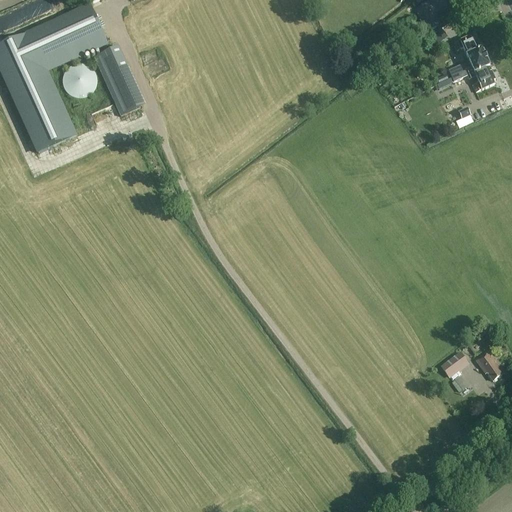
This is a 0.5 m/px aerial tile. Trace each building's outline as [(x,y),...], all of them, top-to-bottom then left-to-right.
[(80,0),(84,8),(102,0),(80,0)] [(439,30),(427,11),(417,17),(429,36),(439,30)] [(29,37),(0,49),(0,69),(38,155),(75,138),(45,73),(106,45),(93,16),(32,44),(29,37)] [(478,66),(486,62),(482,52),(481,52),(475,39),(473,40),(472,37),(459,43),(460,43),(454,46),(456,52),(462,50),(469,64),(463,66),(465,72),(466,72),(471,69),(470,66),(477,63),(478,66)] [(145,107),(128,71),(118,48),(94,59),(111,96),(121,118),(145,107)] [(393,49),(384,56),(390,65),(400,59),(393,49)] [(469,82),(476,79),(479,85),(473,88),(475,94),(481,91),(482,92),(494,86),(493,83),(495,82),(489,70),(490,69),(486,62),(478,66),(477,63),(470,66),(471,69),(466,72),(468,77),(467,78),(469,82)] [(463,66),(456,69),(461,80),(467,78),(468,77),(466,72),(465,72),(463,66)] [(461,80),(456,69),(448,72),(453,84),(461,80)] [(448,81),(446,76),(436,80),(439,86),(448,81)] [(439,86),(436,87),(438,91),(452,85),(450,80),(448,81),(439,86)] [(422,82),(417,88),(428,98),(433,92),(422,82)] [(458,115),(464,128),(473,124),(467,111),(458,115)] [(440,370),(449,382),(469,367),(460,355),(440,370)] [(493,359),(491,360),(487,355),(476,363),(484,374),(486,373),(493,383),(505,374),(493,359)] [(456,378),(451,382),(459,392),(465,387),(456,378)]
